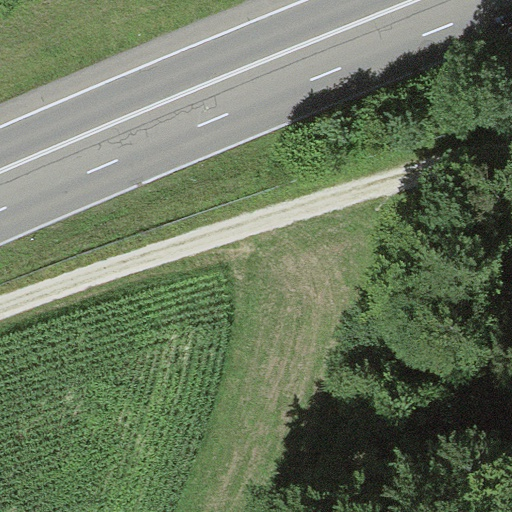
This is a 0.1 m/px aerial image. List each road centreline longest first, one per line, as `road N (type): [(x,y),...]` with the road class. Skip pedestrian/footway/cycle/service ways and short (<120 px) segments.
road 1 (track): [(0,308),(161,247),(511,143)]
road 2 (secondary): [(410,0),(223,68),(0,170)]
